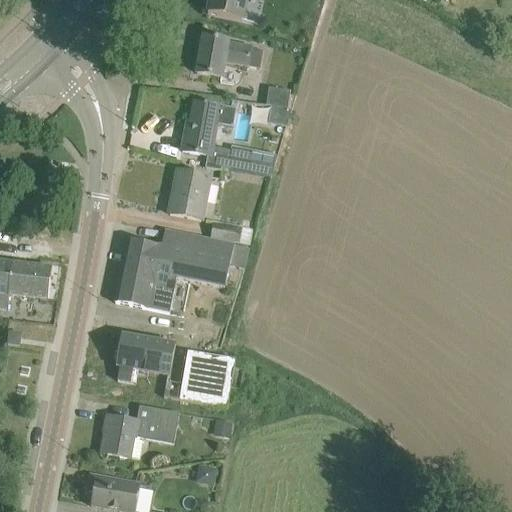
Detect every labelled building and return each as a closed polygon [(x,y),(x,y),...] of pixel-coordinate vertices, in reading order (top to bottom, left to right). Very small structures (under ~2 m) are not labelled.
[(210,0),(208,15),(242,22),(247,0),(210,0)] [(228,43),(223,42),(203,39),(197,75),(221,80),(224,64),(247,68),(260,71),(263,52),(251,49),(228,45),(228,43)] [(269,89),(266,105),(287,109),(290,93),(269,89)] [(237,112),(195,104),(189,135),(186,134),(182,153),(211,158),(217,127),(233,130),(237,112)] [(228,169),(272,176),(276,157),(277,152),(259,148),(257,153),(232,148),(228,169)] [(201,223),(210,179),(178,173),(170,216),(201,223)] [(253,233),(241,230),(213,225),(211,241),(239,246),(249,248),(253,233)] [(248,251),(185,237),(165,233),(162,249),(128,242),(115,305),(170,316),(177,281),(194,284),(225,290),(230,268),(244,271),(248,251)] [(51,269),(0,263),(0,310),(7,311),(8,298),(21,298),(48,301),(51,269)] [(8,346),(19,347),(21,336),(9,334),(8,346)] [(119,369),(117,383),(125,384),(136,386),(138,372),(169,377),(174,347),(123,338),(117,368),(119,369)] [(187,362),(180,402),(227,411),(230,394),(230,390),(240,391),(243,372),(234,370),(234,368),(235,362),(188,354),(187,362)] [(129,460),(133,440),(174,447),(180,416),(140,408),(137,423),(107,418),(105,430),(107,430),(102,455),(122,459),(129,460)] [(91,478),(89,494),(94,495),(91,508),(111,511),(113,511),(150,511),(154,495),(149,489),(140,487),(111,481),(91,478)]
